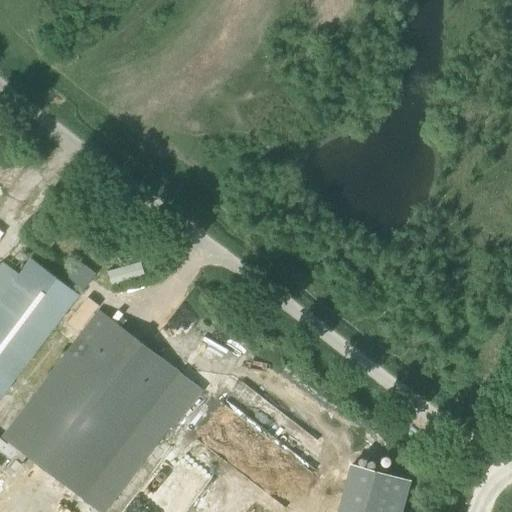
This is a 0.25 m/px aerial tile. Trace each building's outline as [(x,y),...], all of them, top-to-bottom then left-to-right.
[(0,511),(0,400),(55,327),(64,315),(67,311),(79,296),(30,259),(18,275),(7,266),(0,274),(0,511)] [(98,310),(2,439),(100,511),(107,511),(166,433),(170,436),(204,389),(200,386),(98,310)] [(224,403),(204,427),(262,472),(281,448),(224,403)] [(351,468),(339,511),(402,511),(410,485),(351,468)] [(119,511),(120,511),(172,511),(143,485),(119,511)]
